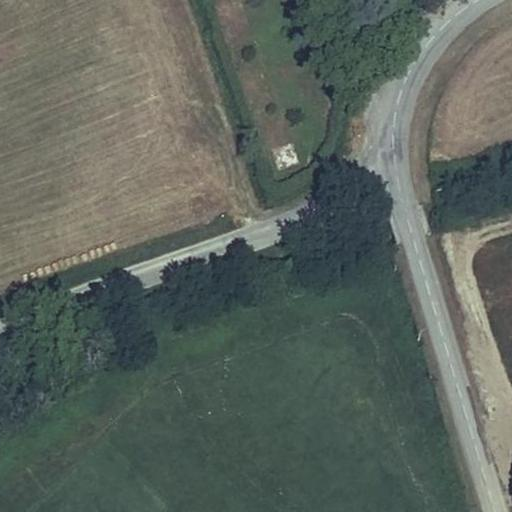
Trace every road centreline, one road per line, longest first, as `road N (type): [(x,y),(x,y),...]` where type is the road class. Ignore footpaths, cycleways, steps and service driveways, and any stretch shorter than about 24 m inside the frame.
road 1 (tertiary): [(0,341),(156,267),(397,176)]
road 2 (tertiary): [(397,176),(495,511)]
road 3 (track): [(511,227),(476,236),(462,253),(511,428)]
road 4 (tertiary): [(475,0),(410,67),(394,141),(397,176)]
